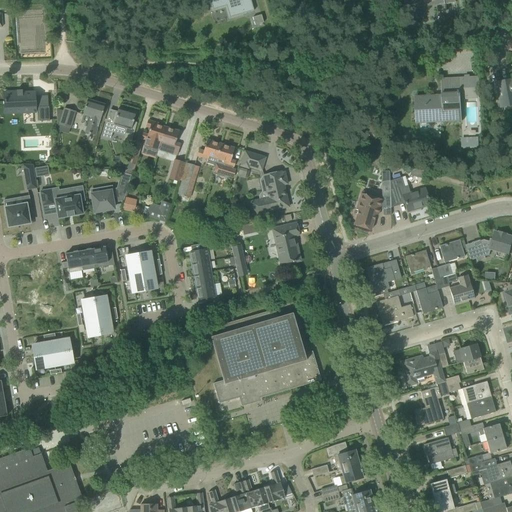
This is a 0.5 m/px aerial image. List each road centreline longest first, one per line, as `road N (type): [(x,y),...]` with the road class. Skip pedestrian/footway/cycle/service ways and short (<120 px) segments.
road 1 (unclassified): [(102,80),(137,63),(272,64),(506,46)]
road 2 (unclassified): [(324,228),(298,142),(102,80)]
road 3 (residential): [(0,255),(158,230),(179,306),(139,328)]
road 4 (residential): [(511,392),(492,330),(476,318),(359,353)]
road 5 (tertiary): [(511,206),(345,253)]
road 6 (residential): [(139,487),(287,453)]
road 7 (residential): [(0,267),(22,396)]
